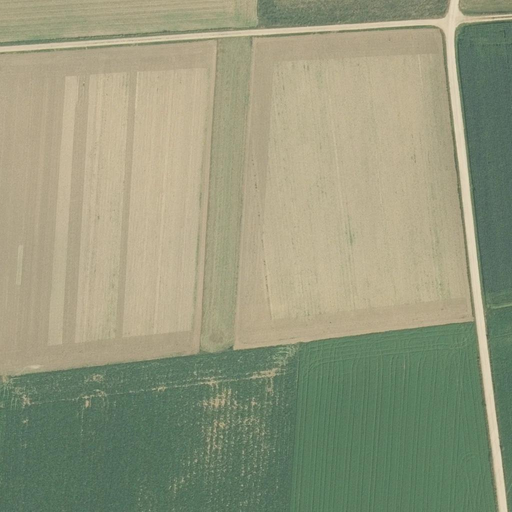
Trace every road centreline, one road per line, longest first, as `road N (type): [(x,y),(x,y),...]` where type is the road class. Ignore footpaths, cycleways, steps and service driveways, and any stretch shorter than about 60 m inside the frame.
road 1 (track): [(450,21),(502,511)]
road 2 (track): [(450,21),(0,50)]
